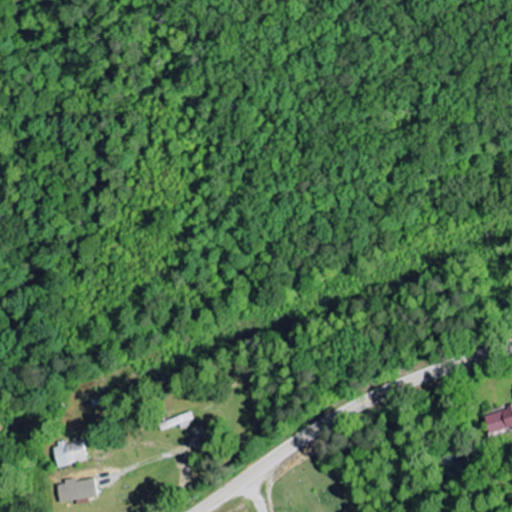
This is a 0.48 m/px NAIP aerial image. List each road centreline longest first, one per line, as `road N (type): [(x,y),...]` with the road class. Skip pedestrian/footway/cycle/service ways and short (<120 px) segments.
road 1 (secondary): [(193,511),(352,406),(511,344)]
road 2 (track): [(156,511),(185,480),(185,454),(146,442),(103,452)]
